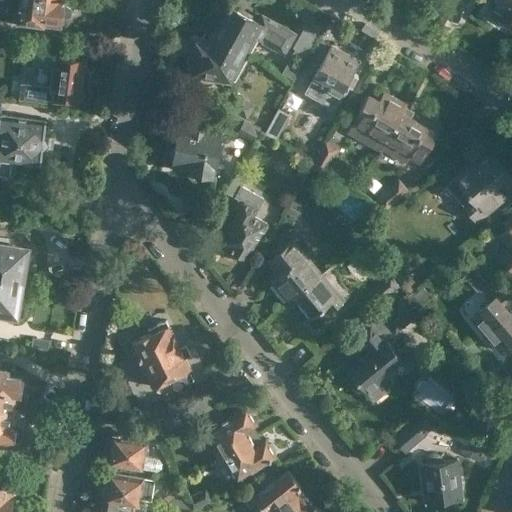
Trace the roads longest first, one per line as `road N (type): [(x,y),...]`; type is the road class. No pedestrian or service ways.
road 1 (residential): [(384,511),(106,169)]
road 2 (residential): [(57,511),(106,169)]
road 3 (residential): [(511,98),(339,0)]
road 4 (residential): [(106,169),(144,0)]
